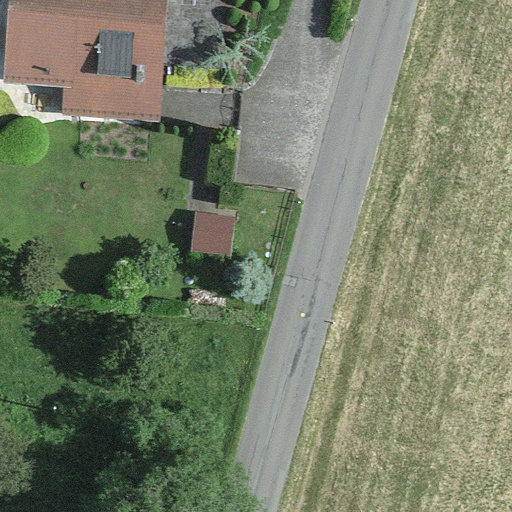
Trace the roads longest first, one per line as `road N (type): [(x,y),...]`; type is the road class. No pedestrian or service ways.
road 1 (tertiary): [(250,511),(394,0)]
road 2 (unknown): [(357,130),(177,112)]
